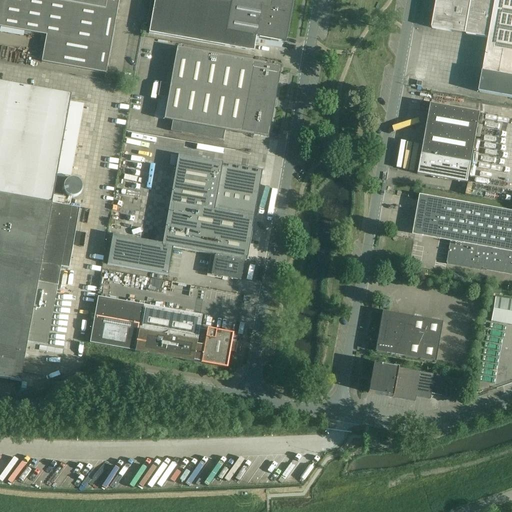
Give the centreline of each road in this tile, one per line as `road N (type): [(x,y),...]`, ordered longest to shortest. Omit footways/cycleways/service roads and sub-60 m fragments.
road 1 (unclassified): [(338,414),(412,0)]
road 2 (unclassified): [(318,0),(246,398)]
road 3 (unclassified): [(0,407),(33,405),(120,377),(246,398)]
road 4 (unknown): [(141,234),(161,152),(286,176)]
road 5 (unclassified): [(338,414),(423,427),(511,399)]
road 6 (unknown): [(126,126),(289,156)]
